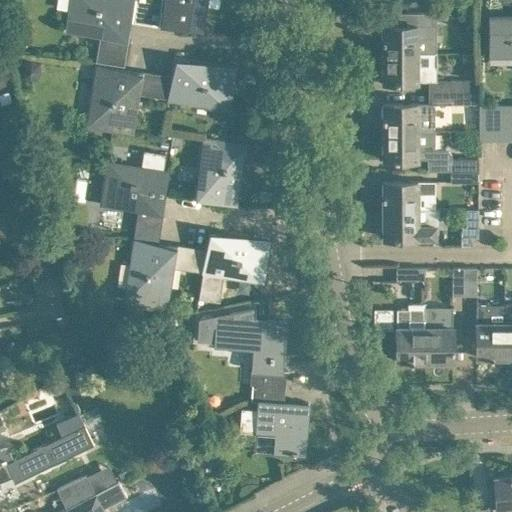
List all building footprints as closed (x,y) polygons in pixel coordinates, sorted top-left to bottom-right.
[(69,0),(66,28),(99,33),(95,60),(122,65),(127,37),(131,0),(69,0)] [(135,0),(133,20),(160,24),(179,27),(201,30),(205,0),(135,0)] [(382,51),(434,52),(435,12),(406,12),(406,24),(382,24),(382,36),(381,36),(381,40),(382,40),(382,51)] [(511,14),(488,14),(488,16),(488,55),(511,55),(511,14)] [(434,80),(434,67),(434,52),(382,51),(382,80),(434,80)] [(228,108),(235,67),(174,57),(171,76),(168,97),(168,99),(228,108)] [(21,62),(19,69),(22,77),(29,80),(38,77),(40,71),(38,62),(29,59),(21,62)] [(137,93),(168,97),(171,76),(95,65),(86,126),(130,133),(137,93)] [(243,71),(242,80),(251,81),(252,72),(243,71)] [(443,80),(443,91),(476,91),(476,80),(443,80)] [(476,91),(443,91),(443,102),(451,102),(476,102),(476,91)] [(417,129),(434,129),(434,102),(382,102),(382,114),(381,114),(381,118),(382,118),(382,130),(417,130),(417,129)] [(499,115),(511,115),(511,114),(511,103),(478,104),(478,140),(499,140),(499,115)] [(499,115),(499,140),(511,140),(511,115),(499,115)] [(426,168),(450,168),(478,168),(478,157),(451,157),(450,153),(445,148),(434,148),(434,145),(434,129),(417,129),(417,130),(382,130),(382,158),(426,158),(426,168)] [(168,130),(167,134),(171,135),(170,143),(182,144),(183,132),(168,130)] [(245,143),(203,136),(194,197),(235,203),(245,143)] [(167,142),(160,141),(159,148),(166,149),(167,142)] [(106,160),(99,201),(138,207),(133,238),(156,242),(167,170),(106,160)] [(478,181),(478,168),(450,168),(450,181),(478,181)] [(381,196),(382,196),(382,207),(416,207),(416,193),(435,193),(435,180),(382,180),(382,192),(381,192),(381,196)] [(438,223),(438,207),(416,208),(416,207),(382,207),(382,236),(434,236),(434,223),(438,223)] [(465,208),(465,225),(460,225),(460,244),(469,244),(469,236),(478,236),(478,208),(465,208)] [(202,272),(243,278),(263,281),(269,240),(208,230),(205,250),(202,272)] [(165,306),(171,267),(202,272),(205,250),(156,242),(133,238),(124,299),(165,306)] [(54,252),(42,254),(46,278),(58,275),(54,252)] [(30,257),(34,280),(46,278),(42,254),(30,257)] [(396,279),(424,279),(424,266),(396,266),(396,279)] [(452,295),(464,295),(464,267),(452,267),(452,295)] [(476,267),(464,267),(464,295),(476,295),(476,267)] [(219,301),(221,290),(200,287),(198,298),(219,301)] [(423,302),(408,302),(408,308),(396,308),(396,360),(407,360),(407,361),(412,361),(412,360),(423,360),(423,325),(423,302)] [(492,357),(492,356),(504,356),(504,304),(476,304),(476,356),(487,356),(487,357),(492,357)] [(392,328),(392,308),(373,307),(373,328),(392,328)] [(438,308),(438,325),(423,325),(423,360),(452,360),(452,308),(438,308)] [(285,320),(215,315),(214,344),(251,347),(249,366),(252,366),(251,383),(284,386),(286,369),(272,368),(272,357),(282,358),(285,320)] [(7,325),(0,326),(0,335),(9,334),(7,325)] [(38,339),(45,358),(72,348),(64,328),(38,339)] [(257,408),(242,407),(240,428),(277,431),(275,452),(304,454),(308,410),(298,410),(299,404),(283,402),(284,386),(251,383),(250,400),(258,400),(257,408)] [(0,479),(11,475),(13,480),(92,443),(83,425),(12,458),(0,462),(0,479)] [(0,462),(12,458),(6,445),(0,447),(0,462)] [(511,511),(511,473),(508,474),(508,475),(494,476),(496,506),(475,508),(474,511),(511,511)] [(65,507),(94,492),(85,474),(56,488),(65,507)] [(94,492),(65,507),(67,511),(108,511),(105,506),(126,494),(118,479),(94,492)]
